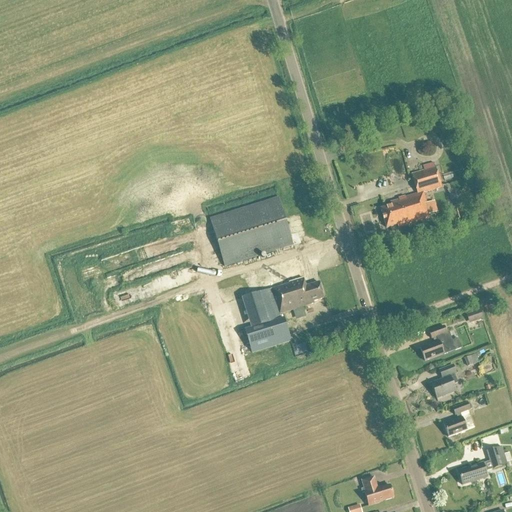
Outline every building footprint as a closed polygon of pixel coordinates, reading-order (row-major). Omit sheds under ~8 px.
[(441,111),(446,126),(457,122),(452,107),(441,111)] [(421,168),(423,172),(411,176),(417,195),(389,203),(390,207),(380,210),(386,229),(396,226),(397,229),(429,220),(426,212),(428,211),(423,194),(441,188),(435,168),(433,169),(432,164),(421,168)] [(480,192),(474,193),(478,206),(483,204),(480,192)] [(293,246),(278,198),(210,220),(224,268),(293,246)] [(303,280),(271,290),(279,315),(314,304),(313,303),(323,300),(318,283),(305,287),(303,280)] [(479,311),(465,316),(469,325),(482,320),(479,311)] [(283,319),(245,331),(252,354),(290,342),(283,319)] [(452,341),(449,334),(446,335),(444,328),(429,333),(431,340),(432,340),(434,345),(420,350),(424,362),(443,355),(462,349),(458,339),(452,341)] [(475,355),(464,359),(467,368),(478,364),(475,355)] [(431,386),(436,400),(455,393),(452,385),(457,384),(454,375),(456,375),(452,366),(439,372),(442,381),(431,386)] [(473,429),(467,412),(470,411),(467,405),(452,410),(455,417),(456,416),(458,421),(443,426),(448,439),(473,429)] [(489,463),(457,473),(462,487),(487,479),(485,473),(506,466),(505,464),(511,462),(508,455),(503,456),(500,448),(486,453),(489,463)] [(389,486),(377,490),(373,478),(360,482),(364,494),(363,494),(368,509),(379,505),(379,504),(393,500),(389,486)]
